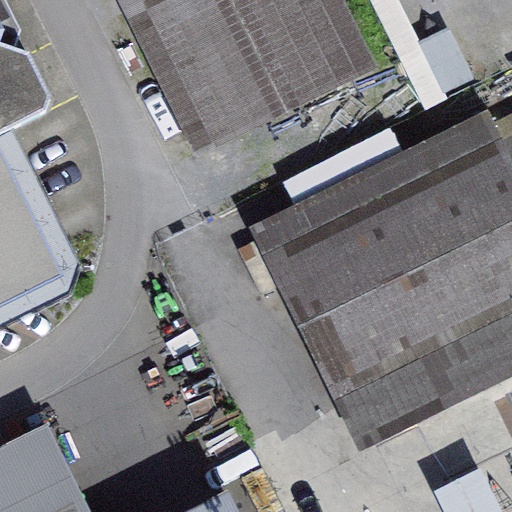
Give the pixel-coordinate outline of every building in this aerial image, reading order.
[(0,0),(0,145),(14,138),(71,107),(10,0),(0,0)] [(331,0),(139,0),(202,133),(360,61),(331,0)] [(471,97),(450,62),(412,84),(433,120),(471,97)] [(511,173),(490,124),(275,222),(368,426),(511,359),(511,173)] [(0,309),(80,269),(14,138),(0,145),(0,309)] [(0,511),(253,511),(245,495),(210,511),(89,511),(54,439),(0,465),(0,511)] [(449,511),(490,511),(483,496),(449,511)]
